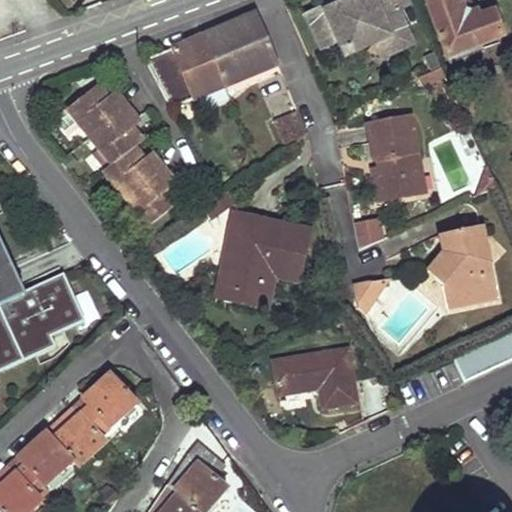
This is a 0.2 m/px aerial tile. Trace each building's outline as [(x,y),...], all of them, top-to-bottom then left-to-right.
[(303,14),(320,52),(339,43),(350,38),(356,50),(371,43),(386,36),(394,52),(410,44),(396,13),(398,12),(392,0),(363,0),(363,1),(359,0),(349,0),(333,8),(325,12),(322,6),(303,14)] [(412,6),(409,0),(392,0),(398,12),(412,6)] [(434,0),(426,3),(445,56),(479,44),(498,37),(490,14),(487,15),(481,2),(477,0),(434,0)] [(333,8),(330,2),(322,6),(325,12),(333,8)] [(202,36),(224,89),(277,66),(255,13),(233,23),(202,36)] [(144,61),(170,110),(224,89),(202,36),(167,51),(144,61)] [(394,52),(386,36),(371,43),(378,59),(394,52)] [(339,43),(356,50),(350,38),(339,43)] [(479,44),(445,56),(449,65),(483,53),(479,44)] [(441,67),(420,77),(425,88),(446,78),(441,67)] [(76,128),(86,139),(124,107),(115,95),(107,102),(104,97),(95,87),(64,113),(76,128)] [(115,95),(112,91),(104,97),(107,102),(115,95)] [(124,107),(86,139),(96,151),(108,166),(130,149),(139,141),(131,131),(128,127),(135,121),(124,107)] [(296,112),(270,130),(282,152),(307,135),(296,112)] [(71,132),(76,128),(64,113),(58,118),(71,132)] [(410,119),(364,128),(371,163),(377,162),(379,171),(372,173),(369,173),(375,204),(413,197),(410,180),(421,178),(410,119)] [(131,131),(138,124),(135,121),(128,127),(131,131)] [(511,130),(509,124),(483,136),(491,154),(511,144),(511,130)] [(139,160),(130,149),(108,166),(102,171),(99,174),(109,188),(122,202),(160,170),(150,157),(142,164),(139,160)] [(102,171),(108,166),(96,151),(90,156),(102,171)] [(147,153),(139,160),(142,164),(150,157),(147,153)] [(377,162),(371,163),(372,173),(379,171),(377,162)] [(472,198),(494,188),(484,166),(472,198)] [(160,170),(122,202),(133,217),(143,230),(175,204),(166,193),(163,189),(171,182),(160,170)] [(421,178),(410,180),(413,197),(425,195),(421,178)] [(171,182),(163,189),(166,193),(174,186),(171,182)] [(116,207),(122,202),(109,188),(104,193),(116,207)] [(226,190),(215,198),(223,210),(234,203),(226,190)] [(212,218),(223,210),(215,198),(203,206),(212,218)] [(128,222),(133,217),(122,202),(116,207),(128,222)] [(308,231),(229,215),(216,284),(232,287),(231,294),(255,299),(263,266),(300,273),(308,231)] [(379,220),(353,227),(359,250),(384,239),(379,220)] [(480,228),(437,236),(440,253),(443,274),(436,275),(438,286),(443,311),(495,301),(480,228)] [(0,244),(0,373),(55,348),(51,339),(85,324),(64,276),(23,296),(0,244)] [(440,253),(423,274),(438,286),(436,275),(443,274),(440,253)] [(232,287),(216,284),(212,300),(266,311),(273,277),(299,283),(300,273),(263,266),(255,299),(231,294),(232,287)] [(387,281),(361,285),(364,310),(387,281)] [(361,285),(351,286),(354,308),(362,315),(364,310),(361,285)] [(451,355),(463,383),(511,360),(511,326),(451,355)] [(347,350),(272,362),(278,397),(307,392),(307,387),(317,386),(317,391),(321,410),(356,405),(347,350)] [(109,375),(80,401),(86,408),(79,415),(99,437),(135,404),(109,375)] [(80,401),(72,408),(79,415),(86,408),(80,401)] [(72,408),(56,423),(66,427),(79,415),(72,408)] [(56,423),(45,433),(72,462),(77,468),(105,443),(99,437),(79,415),(66,427),(56,423)] [(45,433),(17,459),(22,466),(13,474),(35,495),(72,462),(45,433)] [(178,470),(165,488),(175,495),(194,511),(210,511),(226,490),(215,480),(224,469),(196,445),(187,457),(196,464),(187,476),(178,470)] [(187,457),(178,470),(187,476),(196,464),(187,457)] [(17,459),(8,467),(13,474),(22,466),(17,459)] [(8,467),(0,474),(0,483),(2,484),(13,474),(8,467)] [(0,511),(28,511),(40,501),(35,495),(13,474),(2,484),(0,483),(0,511)] [(165,488),(156,502),(166,506),(175,495),(165,488)] [(156,502),(148,511),(194,511),(175,495),(166,506),(156,502)]
